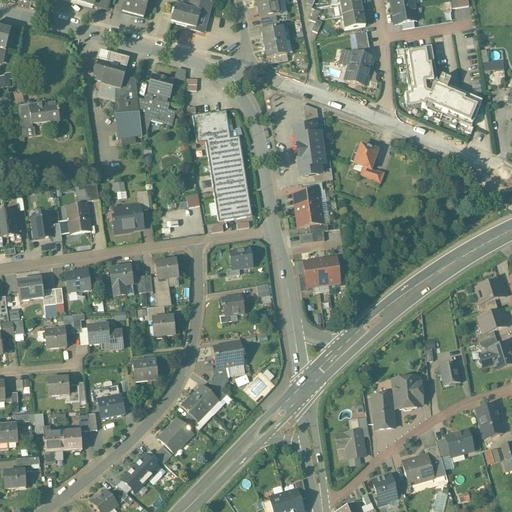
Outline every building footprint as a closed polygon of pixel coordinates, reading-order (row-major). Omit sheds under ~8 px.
[(96,0),(95,6),(107,9),(109,0),(96,0)] [(125,0),(121,13),(143,20),(149,0),(125,0)] [(213,0),(177,0),(176,6),(174,6),(172,15),(173,16),(171,23),(205,32),(213,0)] [(317,0),(309,0),(308,6),(314,8),(317,0)] [(413,23),(417,22),(413,0),(389,0),(394,26),(401,25),(413,23)] [(467,0),(455,0),(457,10),(468,8),(467,0)] [(360,1),(340,4),(343,17),(362,14),(360,1)] [(277,4),(258,7),(261,21),(277,18),(279,17),(277,4)] [(315,11),(310,22),(315,25),(317,21),(321,13),(315,11)] [(362,14),(343,17),(345,31),(365,27),(362,14)] [(277,18),(261,21),(262,26),(278,23),(277,18)] [(323,23),(317,21),(315,25),(312,32),(317,34),(323,23)] [(278,23),(262,26),(263,31),(281,28),(280,23),(278,23)] [(413,23),(401,25),(402,31),(414,29),(413,23)] [(263,31),(265,45),(283,42),(281,28),(263,31)] [(11,32),(0,29),(0,49),(6,51),(11,32)] [(368,34),(351,35),(352,51),(369,50),(368,34)] [(283,42),(265,45),(267,59),(272,58),(285,56),(285,53),(283,42)] [(428,55),(428,49),(403,53),(403,51),(397,52),(397,58),(403,57),(404,67),(399,68),(400,74),(406,74),(409,92),(410,95),(404,96),(406,104),(411,104),(424,109),(423,110),(436,115),(434,120),(440,122),(442,118),(451,122),(449,126),(455,129),(457,124),(467,128),(465,133),(470,136),(473,130),(471,129),(480,106),(475,104),(473,108),(471,106),(472,103),(460,97),(458,101),(456,100),(457,96),(446,92),(450,82),(441,78),(437,87),(434,86),(430,95),(426,93),(425,84),(433,83),(432,74),(428,75),(427,72),(431,71),(429,58),(425,58),(425,55),(428,55)] [(486,51),(479,52),(481,64),(488,64),(486,51)] [(129,60),(99,52),(97,61),(99,62),(126,69),(129,60)] [(374,60),(352,54),(345,82),(366,88),(374,60)] [(285,56),(272,58),(273,65),(288,62),(287,56),(285,56)] [(126,69),(99,62),(94,77),(96,78),(95,81),(102,83),(101,86),(121,91),(124,77),(126,69)] [(488,64),(481,64),(483,75),(490,75),(490,72),(504,71),(503,63),(488,64)] [(380,75),(373,74),(371,83),(378,85),(380,75)] [(0,75),(0,88),(13,87),(12,75),(0,75)] [(174,82),(153,76),(148,93),(168,98),(169,99),(174,82)] [(135,81),(124,77),(121,91),(101,86),(102,83),(101,86),(98,98),(115,103),(115,116),(118,141),(142,138),(138,100),(135,81)] [(185,80),(185,92),(197,92),(197,80),(185,80)] [(168,98),(148,93),(146,102),(149,121),(164,125),(166,115),(157,113),(159,106),(160,103),(166,105),(168,98)] [(8,94),(0,96),(0,108),(1,112),(9,110),(6,103),(10,101),(8,94)] [(146,102),(138,100),(142,138),(145,138),(145,133),(149,121),(146,102)] [(57,104),(30,107),(32,124),(33,124),(51,122),(51,123),(60,122),(58,113),(60,113),(60,109),(58,109),(57,104)] [(317,111),(303,106),(306,129),(318,127),(318,128),(319,128),(317,111)] [(30,107),(19,108),(21,128),(33,127),(33,124),(32,124),(30,107)] [(226,113),(211,115),(211,114),(192,117),(197,145),(206,144),(230,140),(226,113)] [(306,129),(296,130),(297,136),(295,137),(296,143),(298,142),(299,148),(297,148),(298,160),(300,160),(301,166),(299,166),(300,172),(302,172),(303,178),(314,176),(325,175),(324,171),(318,128),(318,127),(306,129)] [(230,140),(206,144),(212,183),(245,178),(239,138),(230,140)] [(377,153),(361,147),(358,156),(353,155),(351,163),(355,165),(355,166),(363,169),(370,171),(371,170),(377,153)] [(383,174),(371,170),(370,171),(363,169),(361,176),(375,181),(375,182),(380,184),(383,174)] [(325,175),(314,176),(315,185),(321,184),(333,182),(331,170),(324,171),(325,175)] [(245,178),(212,183),(217,224),(250,218),(245,178)] [(125,183),(114,184),(115,192),(126,191),(125,183)] [(315,185),(304,187),(305,194),(319,192),(323,192),(321,184),(315,185)] [(97,186),(84,188),(86,197),(87,203),(99,202),(97,186)] [(84,188),(75,190),(77,198),(86,197),(84,188)] [(126,192),(117,193),(118,200),(127,199),(126,192)] [(305,194),(294,195),(295,207),(320,204),(319,192),(305,194)] [(147,193),(137,194),(139,208),(140,208),(140,212),(150,210),(147,193)] [(198,195),(187,196),(189,208),(200,207),(198,195)] [(86,197),(77,198),(78,207),(67,209),(71,236),(91,233),(87,203),(86,197)] [(320,204),(295,207),(297,217),(322,214),(320,204)] [(139,208),(115,211),(116,219),(113,220),(114,224),(113,224),(113,226),(114,226),(115,236),(128,234),(128,232),(143,230),(140,212),(140,208),(139,208)] [(18,213),(4,215),(8,239),(21,237),(18,213)] [(52,238),(55,238),(53,226),(52,214),(40,216),(40,219),(32,220),(34,241),(45,239),(44,239),(48,238),(48,239),(52,238)] [(322,214),(297,217),(298,229),(309,228),(323,226),(323,225),(322,214)] [(237,221),(238,230),(250,229),(248,220),(237,221)] [(59,225),(53,226),(55,238),(52,238),(53,244),(62,243),(59,225)] [(323,226),(309,228),(310,235),(311,235),(323,233),(328,232),(327,225),(323,225),(323,226)] [(323,233),(311,235),(312,244),(324,243),(323,233)] [(310,235),(299,237),(301,246),(312,244),(311,235),(310,235)] [(250,251),(229,254),(231,271),(231,272),(239,271),(252,269),(250,251)] [(337,259),(325,261),(328,286),(340,284),(338,270),(337,259)] [(176,261),(155,264),(158,281),(158,282),(166,281),(179,279),(176,261)] [(325,261),(315,262),(318,287),(328,286),(325,261)] [(315,262),(303,264),(305,275),(306,289),(307,288),(318,287),(315,262)] [(121,270),(109,272),(112,289),(113,289),(124,288),(132,286),(130,268),(121,269),(121,270)] [(345,269),(338,270),(340,284),(340,288),(347,287),(345,269)] [(239,271),(231,272),(231,271),(226,272),(227,279),(239,277),(239,271)] [(87,274),(66,277),(69,295),(70,295),(70,294),(76,293),(77,294),(90,292),(87,274)] [(305,275),(298,276),(301,293),(308,292),(307,288),(306,289),(305,275)] [(151,277),(144,278),(145,290),(146,294),(153,294),(151,277)] [(144,278),(137,279),(139,291),(145,290),(144,278)] [(493,284),(475,289),(480,305),(480,306),(495,301),(505,298),(499,279),(492,281),(493,284)] [(41,280),(17,283),(20,303),(44,299),(41,280)] [(166,281),(158,282),(158,281),(154,282),(158,309),(164,308),(170,308),(166,281)] [(268,286),(256,288),(258,300),(270,298),(268,286)] [(124,288),(113,289),(114,299),(125,298),(124,288)] [(62,290),(55,291),(57,306),(63,305),(62,290)] [(55,291),(48,292),(50,307),(57,306),(55,291)] [(241,297),(221,300),(223,310),(224,310),(225,317),(225,318),(231,317),(244,315),(241,297)] [(495,301),(480,306),(480,305),(478,306),(479,312),(497,307),(495,301)] [(497,307),(479,312),(481,318),(498,313),(497,307)] [(158,309),(147,310),(148,317),(164,315),(164,320),(165,319),(164,308),(158,309)] [(10,311),(10,321),(20,320),(19,310),(10,311)] [(481,318),(478,319),(483,335),(483,336),(494,333),(508,328),(502,311),(498,313),(481,318)] [(126,320),(126,313),(114,314),(114,321),(126,320)] [(231,317),(225,318),(225,317),(220,318),(221,325),(232,324),(231,317)] [(164,320),(152,321),(154,338),(154,337),(162,336),(162,337),(174,336),(173,319),(165,319),(164,320)] [(23,322),(15,322),(16,341),(24,341),(23,322)] [(81,322),(73,323),(74,335),(82,334),(81,322)] [(73,323),(63,324),(64,331),(65,331),(65,336),(74,335),(73,323)] [(13,324),(3,325),(4,338),(14,336),(13,324)] [(108,327),(87,329),(89,347),(110,345),(110,352),(123,351),(121,334),(109,335),(108,327)] [(64,331),(45,333),(47,351),(67,349),(65,336),(65,331),(64,331)] [(494,333),(483,336),(483,335),(477,337),(479,344),(495,338),(494,333)] [(495,338),(479,344),(480,347),(487,351),(490,350),(489,350),(498,347),(495,338)] [(240,344),(213,348),(216,370),(244,366),(240,344)] [(498,347),(489,350),(490,350),(491,354),(479,358),(480,361),(479,362),(478,364),(479,365),(479,366),(480,366),(481,366),(482,366),(483,369),(495,366),(496,370),(511,365),(511,357),(508,344),(498,347)] [(0,362),(10,361),(9,348),(0,349),(0,362)] [(145,357),(132,359),(127,366),(133,366),(133,365),(144,364),(144,358),(145,358),(145,357)] [(144,364),(133,365),(133,366),(134,381),(147,379),(147,383),(158,382),(155,363),(144,364)] [(456,364),(442,367),(444,375),(441,376),(443,387),(460,384),(456,364)] [(264,375),(271,381),(274,377),(267,371),(264,375)] [(227,376),(213,378),(209,384),(215,388),(221,393),(229,383),(227,376)] [(17,390),(30,389),(29,380),(16,381),(17,390)] [(68,380),(47,381),(49,398),(72,396),(71,387),(68,387),(68,380)] [(417,380),(393,382),(396,410),(403,409),(403,410),(405,412),(411,411),(413,409),(413,408),(420,408),(420,406),(422,405),(421,396),(420,388),(419,382),(417,382),(417,380)] [(130,398),(128,382),(121,383),(123,399),(130,398)] [(210,394),(202,386),(196,392),(198,393),(193,398),(208,412),(217,402),(218,401),(210,394)] [(78,387),(71,387),(72,396),(73,408),(80,407),(78,387)] [(221,393),(215,388),(210,394),(218,401),(217,402),(220,405),(227,397),(221,393)] [(208,412),(193,398),(189,403),(187,402),(182,407),(189,415),(197,422),(198,422),(208,412)] [(120,399),(99,403),(102,421),(124,417),(120,399)] [(391,402),(373,403),(376,431),(394,429),(391,402)] [(495,405),(476,410),(482,431),(500,425),(495,405)] [(43,415),(34,416),(35,427),(44,426),(43,415)] [(197,422),(189,415),(185,419),(196,429),(201,425),(198,422),(197,422)] [(89,420),(82,420),(83,433),(90,432),(89,420)] [(177,420),(158,440),(171,453),(182,441),(185,444),(193,435),(177,420)] [(366,420),(357,421),(359,433),(361,432),(362,436),(368,435),(366,420)] [(500,425),(482,431),(484,440),(503,435),(500,425)] [(16,427),(0,427),(0,445),(17,445),(16,427)] [(359,433),(336,436),(337,446),(346,445),(348,460),(365,457),(362,439),(369,438),(368,435),(362,436),(361,432),(359,433)] [(468,432),(446,439),(446,440),(451,457),(451,458),(473,452),(471,443),(472,440),(471,435),(468,434),(468,432)] [(80,433),(62,434),(64,453),(73,453),(73,451),(81,450),(81,452),(80,433)] [(62,434),(44,435),(46,454),(46,455),(55,454),(55,452),(63,452),(63,454),(64,453),(62,434)] [(446,440),(436,443),(438,447),(441,460),(451,457),(446,440)] [(511,444),(502,448),(506,462),(507,462),(511,460),(511,444)] [(438,447),(425,451),(426,457),(427,457),(429,463),(441,460),(438,447)] [(172,457),(163,448),(154,456),(164,465),(172,457)] [(63,452),(55,452),(55,454),(56,463),(64,462),(63,454),(63,452)] [(148,480),(160,467),(145,453),(133,465),(148,480)] [(55,454),(46,455),(46,454),(45,454),(46,466),(56,465),(56,463),(55,454)] [(426,457),(402,464),(409,487),(433,480),(433,481),(434,481),(429,463),(427,457),(426,457)] [(30,460),(16,461),(17,468),(22,467),(31,467),(30,460)] [(441,460),(429,463),(434,481),(446,477),(441,460)] [(511,460),(507,462),(506,462),(503,463),(506,474),(511,472),(511,460)] [(135,493),(148,480),(133,465),(120,478),(135,493)] [(17,468),(17,473),(4,474),(5,491),(26,489),(24,472),(23,472),(22,467),(17,468)] [(390,477),(373,482),(378,500),(377,500),(379,507),(385,505),(385,504),(397,500),(393,485),(390,477)] [(306,499),(303,482),(295,484),(297,491),(300,501),(306,499)] [(399,484),(393,485),(397,500),(397,503),(404,501),(399,484)] [(281,488),(273,490),(275,496),(275,498),(284,495),(282,488),(281,488)] [(128,497),(118,489),(109,495),(112,499),(116,496),(124,502),(128,497)] [(297,491),(284,495),(288,511),(303,511),(300,501),(297,491)] [(444,511),(448,495),(435,492),(430,511),(444,511)] [(107,493),(92,505),(97,511),(110,511),(118,506),(112,499),(109,495),(107,493)] [(275,498),(269,499),(272,511),(288,511),(284,495),(275,498)] [(367,495),(362,497),(366,507),(371,505),(367,495)] [(362,511),(359,503),(337,511),(362,511)]
